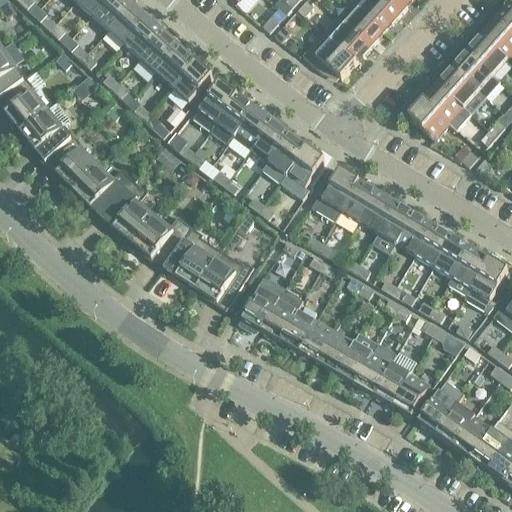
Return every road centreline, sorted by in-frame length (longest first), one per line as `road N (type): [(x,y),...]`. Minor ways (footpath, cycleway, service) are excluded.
road 1 (residential): [(461,511),(303,415),(216,385),(160,354),(67,279),(0,209)]
road 2 (residential): [(335,130),(171,0)]
road 3 (residential): [(511,239),(335,130)]
road 4 (residential): [(335,130),(452,0)]
